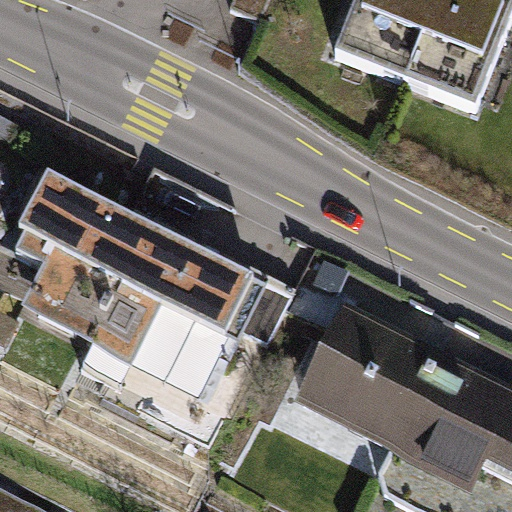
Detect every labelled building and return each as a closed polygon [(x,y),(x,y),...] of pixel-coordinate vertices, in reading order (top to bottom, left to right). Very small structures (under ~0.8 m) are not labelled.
[(446,0),(367,0),(343,64),(414,90),(446,0)] [(511,17),(511,0),(446,0),(414,90),(474,113),(511,17)] [(48,186),(13,260),(51,280),(28,320),(132,372),(163,313),(236,347),(259,290),(48,186)] [(511,394),(348,312),(298,414),(475,497),(487,469),(511,481),(511,394)] [(42,511),(0,491),(0,511),(42,511)]
